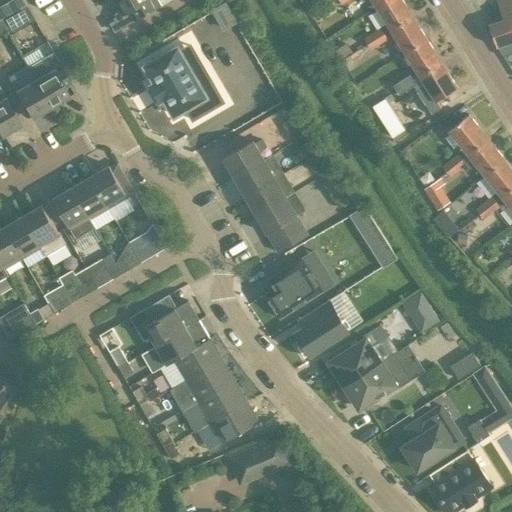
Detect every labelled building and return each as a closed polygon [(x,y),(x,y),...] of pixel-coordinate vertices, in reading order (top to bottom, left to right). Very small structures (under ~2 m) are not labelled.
[(23,0),(8,0),(0,5),(0,20),(0,21),(26,6),(23,0)] [(158,0),(115,0),(124,14),(129,11),(135,22),(162,6),(158,0)] [(315,0),(308,4),(314,14),(325,8),(320,0),(315,0)] [(384,0),(376,6),(391,30),(412,16),(402,0),(384,0)] [(503,20),(489,24),(497,46),(511,40),(511,0),(500,0),(497,1),(503,20)] [(226,1),(211,10),(212,11),(223,30),(237,22),(226,1)] [(35,20),(26,6),(0,21),(6,30),(5,30),(8,35),(35,20)] [(391,30),(405,52),(427,39),(412,16),(391,30)] [(380,27),(372,33),(379,44),(388,38),(380,27)] [(372,33),(363,38),(371,49),(379,44),(372,33)] [(405,52),(419,75),(441,62),(427,39),(405,52)] [(342,59),(350,54),(352,52),(346,42),(335,50),(342,59)] [(224,102),(214,86),(190,44),(180,49),(178,47),(146,66),(156,82),(151,84),(161,101),(165,99),(175,115),(186,108),(193,120),(224,102)] [(53,51),(26,66),(50,107),(69,96),(64,87),(71,83),(53,51)] [(441,62),(419,75),(436,102),(457,88),(441,62)] [(50,107),(26,66),(26,67),(31,76),(13,87),(31,118),(50,107)] [(410,73),(401,78),(408,90),(417,84),(410,73)] [(408,90),(401,78),(392,84),(399,95),(408,90)] [(0,88),(0,132),(1,135),(21,124),(0,88)] [(404,129),(394,114),(383,121),(392,137),(404,129)] [(449,130),(468,154),(488,139),(469,114),(449,130)] [(282,123),(290,135),(299,129),(290,118),(282,123)] [(223,158),(235,177),(264,160),(273,154),(273,153),(263,159),(259,150),(267,145),(262,137),(254,142),(253,140),(223,158)] [(468,154),(485,176),(505,160),(488,139),(468,154)] [(298,147),(307,160),(315,154),(307,141),(298,147)] [(458,153),(450,160),(458,170),(466,164),(458,153)] [(235,177),(245,195),(284,173),(273,154),(264,160),(235,177)] [(315,154),(307,160),(314,171),(323,165),(315,154)] [(458,170),(450,160),(442,166),(450,176),(458,170)] [(485,176),(502,196),(511,188),(511,168),(505,160),(485,176)] [(110,165),(90,176),(106,203),(126,192),(119,181),(126,177),(118,163),(111,166),(110,165)] [(245,195),(256,214),(295,191),(284,173),(245,195)] [(90,176),(71,187),(94,226),(95,226),(88,214),(106,203),(90,176)] [(322,183),(331,196),(340,190),(331,177),(322,183)] [(440,178),(425,188),(429,194),(439,187),(444,183),(440,178)] [(94,226),(71,187),(53,198),(75,237),(94,226)] [(511,188),(502,196),(511,209),(511,188)] [(340,190),(331,196),(339,207),(347,201),(340,190)] [(256,214),(267,233),(297,216),(296,215),(306,209),(295,191),(256,214)] [(491,195),(483,202),(492,212),(500,206),(491,195)] [(492,212),(483,202),(475,209),(484,219),(492,212)] [(42,205),(23,215),(46,255),(65,244),(42,205)] [(367,205),(353,215),(386,264),(400,255),(367,205)] [(23,215),(4,227),(22,258),(41,248),(45,255),(46,255),(23,215)] [(297,216),(267,233),(278,252),(308,235),(297,216)] [(158,253),(167,247),(161,237),(153,223),(146,231),(129,242),(134,252),(141,263),(158,253)] [(4,227),(0,228),(0,261),(4,269),(22,258),(4,227)] [(134,252),(115,263),(122,274),(141,263),(134,252)] [(113,279),(122,274),(115,263),(114,264),(109,254),(86,268),(91,277),(98,288),(113,279)] [(274,287),(264,294),(280,318),(323,290),(302,258),(269,279),(274,287)] [(91,277),(67,291),(74,302),(82,297),(98,288),(91,277)] [(67,291),(48,302),(54,313),(74,302),(67,291)] [(422,293),(404,304),(423,332),(440,321),(422,293)] [(152,336),(157,345),(200,319),(188,300),(175,308),(146,325),(145,324),(137,329),(144,340),(151,336),(152,336)] [(329,300),(300,319),(303,324),(293,331),(302,344),(298,346),(305,356),(309,353),(310,355),(348,330),(329,300)] [(48,302),(30,313),(36,324),(54,313),(48,302)] [(10,340),(27,329),(36,324),(30,313),(27,309),(1,325),(10,340)] [(168,364),(175,359),(211,338),(200,319),(157,345),(142,354),(150,369),(166,360),(168,364)] [(329,361),(344,385),(381,361),(372,346),(379,341),(372,330),(363,335),(365,338),(329,361)] [(175,359),(187,380),(223,359),(211,338),(175,359)] [(110,352),(117,365),(126,359),(119,347),(110,352)] [(459,379),(480,364),(472,351),(450,366),(459,379)] [(126,359),(117,365),(124,378),(134,372),(126,359)] [(187,380),(199,401),(235,380),(223,359),(187,380)] [(381,361),(344,385),(359,408),(395,385),(397,388),(412,379),(404,368),(391,376),(381,361)] [(0,405),(12,388),(0,379),(0,418),(3,414),(0,412),(0,405)] [(196,430),(197,430),(247,401),(235,380),(199,401),(211,421),(196,430)] [(133,392),(140,404),(149,399),(142,386),(133,392)] [(149,399),(140,404),(147,417),(156,411),(149,399)] [(247,401),(197,430),(202,439),(200,441),(206,451),(223,441),(223,442),(259,421),(247,401)] [(455,447),(440,422),(433,427),(426,415),(407,427),(414,439),(403,446),(418,470),(455,447)] [(490,434),(479,418),(467,426),(478,442),(490,434)] [(157,433),(164,446),(173,441),(166,428),(157,433)] [(279,437),(231,457),(241,481),(289,461),(279,437)] [(173,441),(164,446),(171,459),(180,453),(173,441)] [(435,483),(430,486),(446,511),(453,511),(465,504),(466,506),(477,499),(476,497),(492,487),(474,458),(468,450),(430,475),(435,483)]
